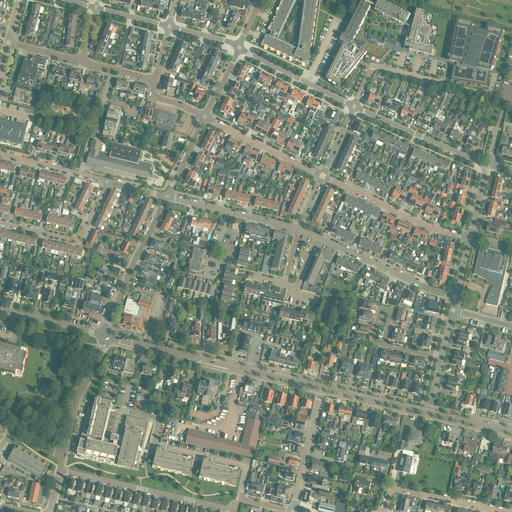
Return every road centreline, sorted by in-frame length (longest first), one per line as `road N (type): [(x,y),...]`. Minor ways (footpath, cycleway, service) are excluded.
road 1 (tertiary): [(321,388),(105,336)]
road 2 (residential): [(240,499),(232,509),(59,470)]
road 3 (residential): [(353,107),(372,66),(488,96)]
road 4 (residential): [(469,237),(323,176)]
road 5 (tertiary): [(105,336),(167,196)]
road 6 (residential): [(456,296),(319,236)]
road 7 (residential): [(486,167),(353,107)]
road 8 (residential): [(0,221),(78,237),(107,181)]
road 9 (residential): [(152,443),(248,465),(240,499)]
road 10 (residential): [(323,176),(205,117)]
road 11 (residential): [(293,510),(321,388)]
